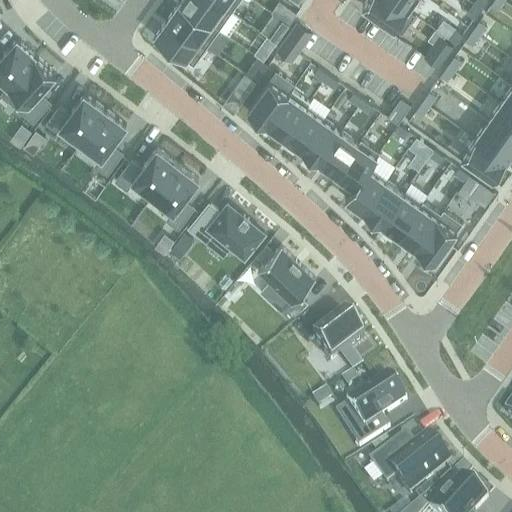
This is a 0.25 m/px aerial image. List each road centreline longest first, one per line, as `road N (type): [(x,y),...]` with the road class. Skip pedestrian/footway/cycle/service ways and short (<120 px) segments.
road 1 (residential): [(110,44),(340,243),(419,345)]
road 2 (residential): [(511,214),(419,345)]
